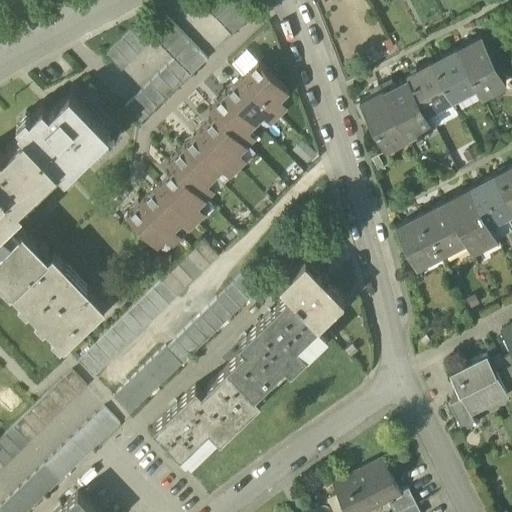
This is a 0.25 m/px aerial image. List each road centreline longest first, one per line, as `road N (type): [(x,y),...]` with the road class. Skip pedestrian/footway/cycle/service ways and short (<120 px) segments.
road 1 (residential): [(409,386),(344,155),(287,0)]
road 2 (residential): [(234,511),(409,386)]
road 3 (residential): [(128,0),(0,71)]
road 4 (residential): [(469,511),(409,386)]
